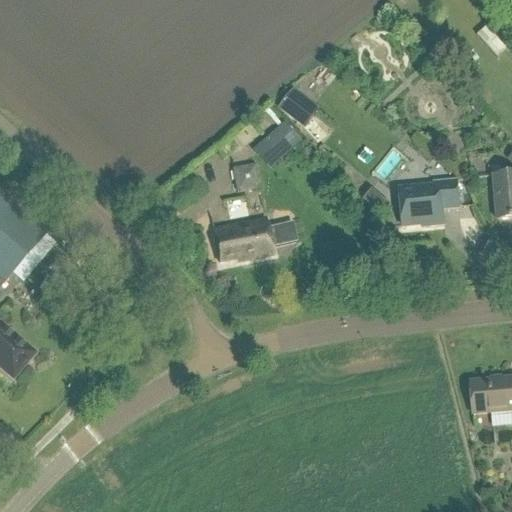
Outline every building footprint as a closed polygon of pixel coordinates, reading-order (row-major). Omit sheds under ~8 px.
[(489,30),(480,39),(501,61),(511,51),(489,30)] [(292,94),(279,110),(304,130),(317,113),(292,94)] [(286,163),(305,145),(287,125),(267,144),(286,163)] [(511,159),(507,165),(511,169),(511,179),(491,181),(495,226),(511,224),(511,159)] [(165,198),(175,217),(202,204),(193,184),(165,198)] [(457,214),(454,185),(432,188),(432,190),(397,194),(400,231),(419,230),(420,234),(442,231),(441,215),(457,214)] [(46,236),(0,196),(0,281),(4,285),(46,236)] [(475,199),(462,200),(463,224),(477,223),(475,199)] [(270,260),(265,224),(212,233),(217,266),(239,262),(241,265),(270,260)] [(33,357),(0,328),(0,370),(12,381),(33,357)] [(511,381),(470,386),(474,420),(511,416),(511,381)]
